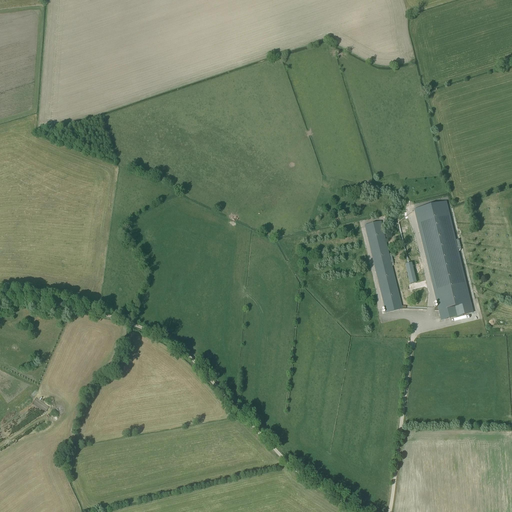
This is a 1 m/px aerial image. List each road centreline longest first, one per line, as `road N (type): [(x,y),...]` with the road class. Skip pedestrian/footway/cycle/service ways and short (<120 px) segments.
road 1 (track): [(0,297),(109,316),(167,340),(295,470),(358,511)]
road 2 (unknown): [(386,511),(416,294)]
